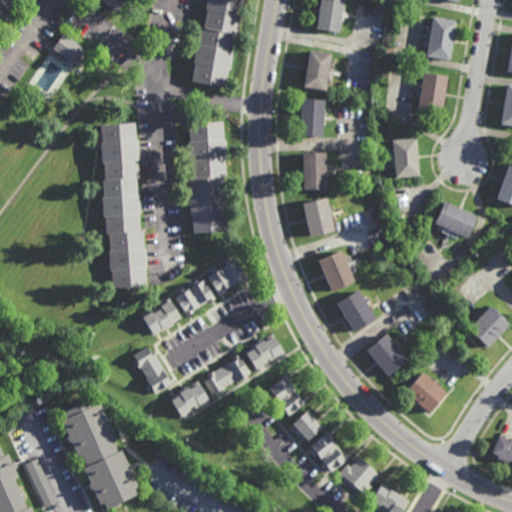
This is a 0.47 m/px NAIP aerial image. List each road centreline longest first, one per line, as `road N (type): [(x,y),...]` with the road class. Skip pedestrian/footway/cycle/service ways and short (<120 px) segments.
road 1 (residential): [(279,0),(264,163),(271,218),(302,309),(336,366),(386,421),(448,469),(511,500)]
road 2 (residential): [(492,0),(466,157)]
